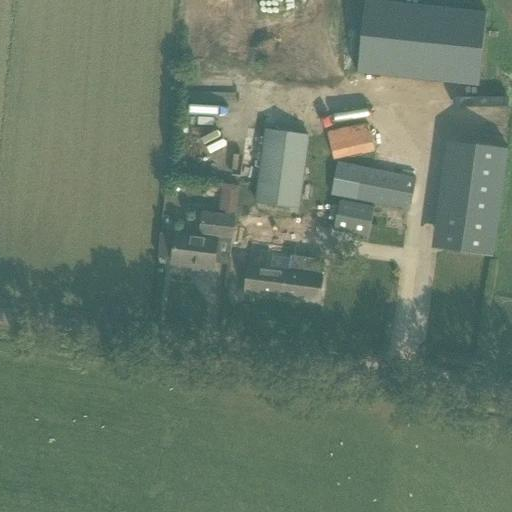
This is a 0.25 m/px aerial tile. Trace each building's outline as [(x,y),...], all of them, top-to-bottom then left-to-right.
[(366,0),(366,2),(358,73),(472,86),(478,86),(487,12),(379,0),(366,0)] [(328,135),(334,159),(375,150),(369,125),(328,135)] [(309,136),(267,130),(257,204),(298,209),(309,136)] [(332,196),(410,211),(416,177),(339,162),(332,196)] [(334,230),(369,237),(375,208),(340,201),(334,230)] [(175,244),(173,264),(214,270),(216,250),(218,240),(232,242),(235,216),(218,214),(200,212),(199,221),(197,238),(176,235),(175,244)] [(446,251),(493,257),(498,221),(451,214),(446,251)] [(245,294),(320,303),(322,283),(325,261),(250,251),(245,294)]
